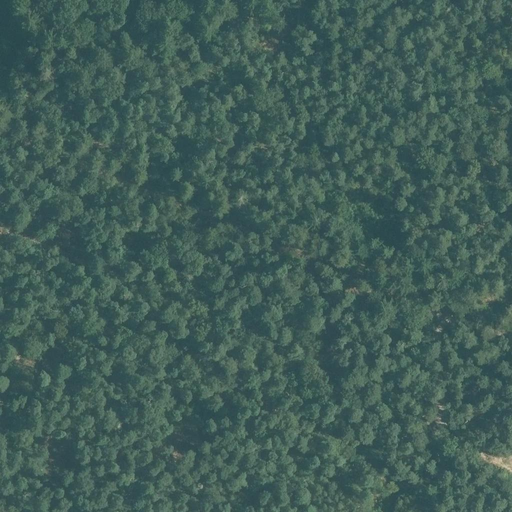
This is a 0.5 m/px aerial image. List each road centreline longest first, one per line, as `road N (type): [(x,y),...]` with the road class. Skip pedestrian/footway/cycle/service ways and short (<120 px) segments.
road 1 (track): [(0,133),(258,237)]
road 2 (track): [(258,237),(511,335)]
road 3 (track): [(423,511),(444,315)]
road 4 (track): [(511,162),(498,175),(473,257),(444,315)]
